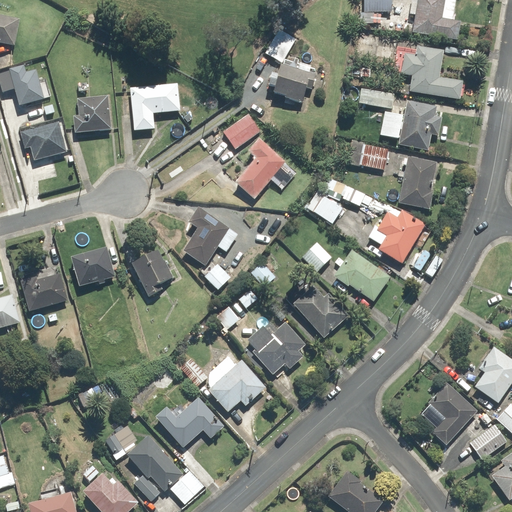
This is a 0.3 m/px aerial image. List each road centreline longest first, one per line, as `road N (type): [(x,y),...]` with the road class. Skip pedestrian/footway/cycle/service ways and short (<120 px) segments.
road 1 (residential): [(348,399),(428,313),(483,214)]
road 2 (residential): [(217,511),(348,399)]
road 3 (residential): [(483,214),(511,59)]
road 4 (residential): [(444,511),(348,399)]
road 5 (residential): [(127,192),(0,226)]
